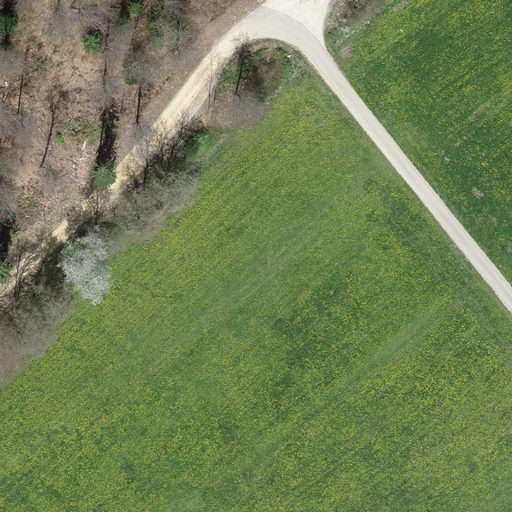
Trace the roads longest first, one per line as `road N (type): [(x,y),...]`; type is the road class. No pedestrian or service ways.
road 1 (track): [(0,292),(214,91),(288,35)]
road 2 (track): [(288,35),(511,301)]
